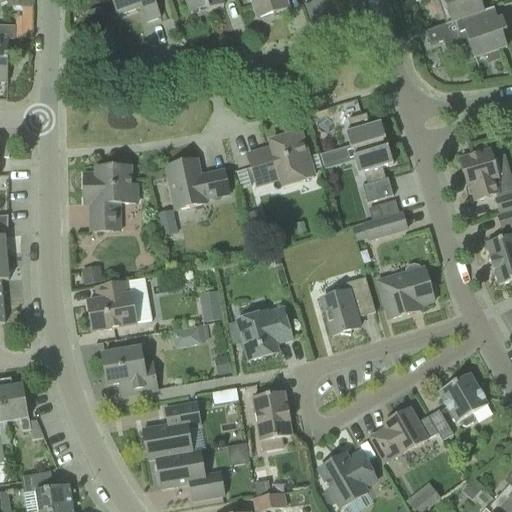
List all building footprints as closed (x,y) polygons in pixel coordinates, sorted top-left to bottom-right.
[(32,11),(32,0),(6,0),(6,10),(12,10),(12,14),(22,14),(22,10),(32,11)] [(110,0),(116,19),(140,11),(144,26),(160,20),(153,0),(110,0)] [(184,0),(190,17),(193,16),(192,14),(206,10),(207,14),(223,8),(220,0),(184,0)] [(250,0),(251,3),(258,21),(259,21),(258,18),(272,14),(273,16),(288,11),(284,0),(250,0)] [(450,26),(456,24),(484,14),(484,13),(479,0),(417,0),(420,7),(437,1),(446,28),(450,26)] [(493,10),(484,13),(484,14),(456,24),(460,36),(465,34),(474,61),(486,57),(498,53),(507,50),(501,33),(506,31),(502,20),(498,22),(493,10)] [(0,84),(7,84),(8,42),(0,41),(0,84)] [(498,53),(486,57),(489,65),(500,60),(498,53)] [(367,188),(361,189),(367,207),(393,199),(388,181),(385,181),(382,170),(393,167),(388,150),(385,151),(383,143),(385,142),(380,125),(369,128),(366,117),(348,122),(351,134),(345,135),(358,178),(363,176),(367,188)] [(314,180),(300,136),(270,145),(272,153),(248,160),(248,158),(246,158),(256,189),(281,182),(283,189),(314,180)] [(492,161),(490,153),(459,162),(465,183),(469,186),(475,204),(503,195),(492,161)] [(229,197),(224,174),(200,179),(197,163),(166,169),(175,213),(206,206),(205,202),(229,197)] [(90,207),(90,235),(120,234),(119,207),(137,206),(137,188),(131,188),(131,170),(95,171),(95,176),(83,177),(84,207),(90,207)] [(511,211),(511,196),(495,202),(500,216),(511,211)] [(383,222),(399,217),(395,203),(379,208),(383,222)] [(501,234),(511,230),(511,213),(496,219),(501,234)] [(368,243),(406,232),(402,216),(399,217),(383,222),(363,228),(368,243)] [(303,224),(295,227),(297,237),(306,234),(303,224)] [(356,244),(366,241),(363,230),(353,233),(356,244)] [(269,241),(266,233),(254,237),(256,245),(269,241)] [(511,237),(486,246),(490,262),(493,273),(494,273),(498,288),(511,283),(511,237)] [(0,261),(7,261),(5,251),(9,247),(5,243),(5,239),(0,238),(0,261)] [(8,270),(7,261),(0,261),(0,283),(1,284),(8,283),(8,278),(11,274),(8,270)] [(434,305),(432,300),(435,299),(432,287),(429,287),(424,271),(420,272),(416,268),(410,268),(405,271),(404,277),(377,285),(388,323),(421,313),(420,308),(434,305)] [(102,284),(99,269),(81,272),(83,288),(102,284)] [(356,321),(375,315),(365,281),(342,287),(344,295),(321,302),(332,339),(340,337),(350,338),(351,333),(359,331),(356,321)] [(88,305),(93,335),(136,327),(152,325),(149,304),(132,306),(131,297),(129,297),(127,284),(95,290),(98,303),(88,305)] [(222,322),(220,308),(201,311),(203,325),(222,322)] [(266,314),(236,324),(248,365),(279,356),(276,347),(292,343),(282,311),(266,316),(266,314)] [(207,346),(207,330),(173,331),(174,347),(207,346)] [(119,386),(122,399),(156,393),(152,367),(143,368),(140,351),(102,358),(107,388),(119,386)] [(216,378),(231,375),(229,359),(214,361),(216,378)] [(469,377),(438,395),(456,426),(459,425),(461,429),(466,430),(473,425),(474,422),(472,417),(487,408),(469,377)] [(10,382),(0,383),(0,384),(6,425),(20,423),(22,434),(30,433),(23,388),(12,389),(10,382)] [(211,396),(214,408),(238,404),(236,392),(211,396)] [(284,395),(252,400),(260,445),(291,440),(289,425),(290,425),(288,409),(286,409),(284,395)] [(148,463),(200,454),(192,455),(188,431),(200,429),(196,406),(165,411),(167,428),(142,432),(148,463)] [(396,460),(427,443),(409,412),(392,421),(395,427),(370,441),(384,466),(396,459),(396,460)] [(442,444),(453,437),(439,413),(428,420),(442,444)] [(246,446),(226,448),(228,467),(248,464),(246,446)] [(200,454),(148,463),(148,464),(156,463),(161,493),(189,488),(192,505),(224,499),(220,476),(204,479),(200,454)] [(343,466),(340,460),(318,472),(329,491),(323,494),(331,509),(337,505),(340,511),(366,497),(363,491),(376,483),(360,456),(343,466)] [(25,511),(61,511),(72,510),(72,506),(75,502),(70,499),(69,488),(53,491),(50,475),(21,480),(23,496),(25,509),(25,511)] [(461,493),(472,502),(480,492),(470,483),(461,493)] [(254,486),(257,501),(270,499),(268,484),(254,486)] [(494,503),(503,511),(511,511),(511,489),(509,487),(494,503)] [(440,501),(431,491),(421,499),(429,509),(440,501)] [(277,511),(285,511),(283,497),(270,499),(257,501),(253,502),(254,511),(277,511)] [(503,511),(494,503),(485,511),(503,511)]
